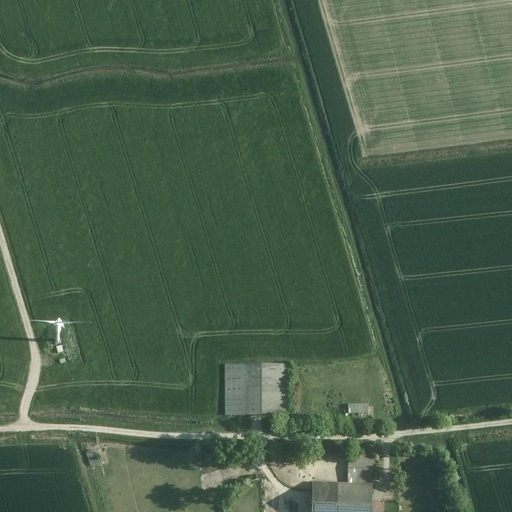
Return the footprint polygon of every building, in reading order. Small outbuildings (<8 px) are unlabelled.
[(288,414),(287,365),(224,366),(225,415),(288,414)] [(368,407),(347,406),(347,415),(368,415),(368,407)] [(86,452),(91,465),(99,462),(93,449),(86,452)] [(369,511),(371,459),(347,458),(346,483),(312,482),(310,511),(369,511)] [(215,486),(225,484),(221,469),(211,472),(215,486)]
